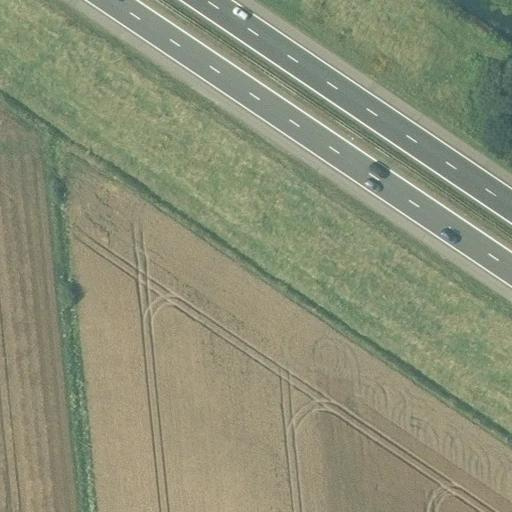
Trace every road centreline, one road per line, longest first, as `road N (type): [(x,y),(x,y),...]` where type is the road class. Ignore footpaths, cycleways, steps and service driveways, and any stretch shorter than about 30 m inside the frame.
road 1 (motorway): [(107,0),(511,272)]
road 2 (motorway): [(511,208),(207,0)]
